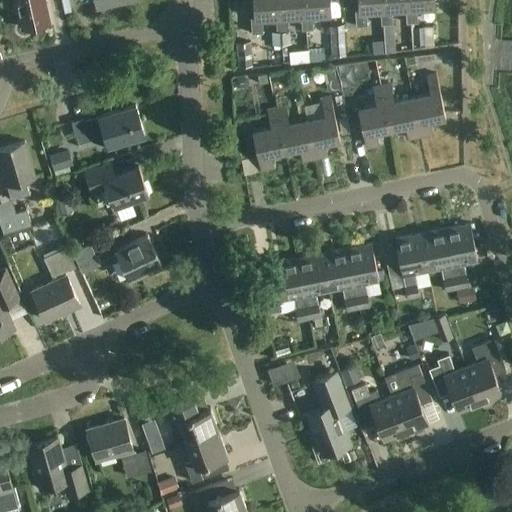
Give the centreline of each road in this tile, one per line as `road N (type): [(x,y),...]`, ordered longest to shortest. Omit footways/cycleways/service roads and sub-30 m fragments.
road 1 (residential): [(511,295),(480,187),(467,178),(197,233)]
road 2 (residential): [(298,511),(210,284)]
road 3 (residential): [(302,511),(511,427)]
road 4 (residential): [(197,233),(181,33)]
road 5 (residential): [(10,69),(181,33)]
road 6 (residential): [(85,343),(93,378),(84,394),(0,414)]
road 7 (residential): [(85,343),(210,284)]
